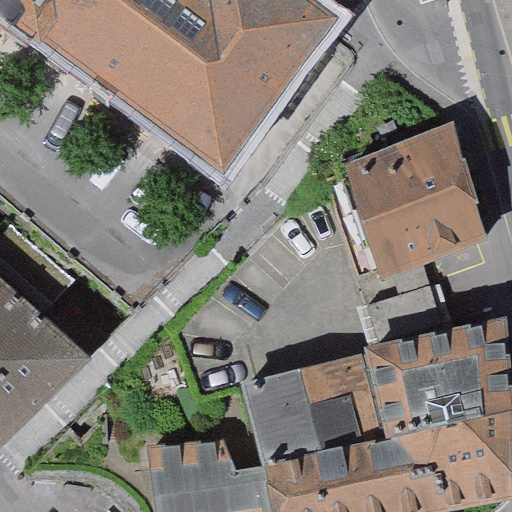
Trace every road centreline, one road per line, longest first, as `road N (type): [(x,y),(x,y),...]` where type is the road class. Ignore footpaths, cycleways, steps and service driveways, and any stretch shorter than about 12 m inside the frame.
road 1 (unknown): [(0,146),(174,295)]
road 2 (residential): [(391,0),(414,35),(457,69),(493,70)]
